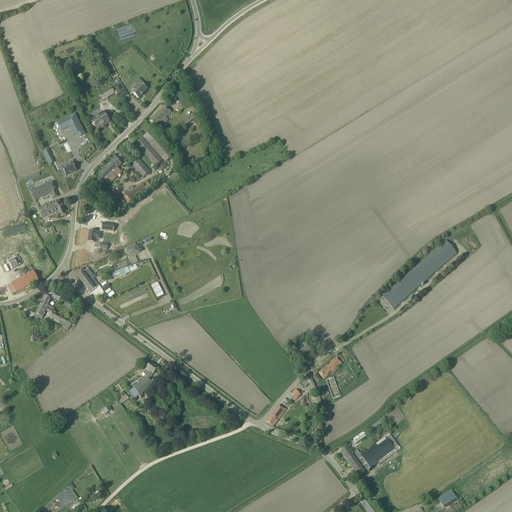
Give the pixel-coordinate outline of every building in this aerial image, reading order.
[(135,91),(132,93),(138,99),(147,89),(144,86),(145,85),(142,82),(138,87),(137,86),(133,89),(135,91)] [(128,96),(121,83),(116,86),(123,99),(128,96)] [(114,93),(111,88),(99,95),(103,100),(114,93)] [(169,110),(166,106),(149,121),(152,125),(154,127),(161,122),(162,124),(168,119),(166,117),(171,113),(169,110)] [(109,121),(106,117),(103,112),(91,120),(97,129),(102,125),(103,126),(109,121)] [(57,122),(61,131),(68,127),(72,136),(76,134),(78,138),(86,134),(75,113),(57,122)] [(191,121),(190,119),(192,117),(194,119),(196,118),(193,114),(181,121),(184,126),(191,121)] [(173,156),(154,134),(151,130),(143,137),(166,162),(173,156)] [(167,166),(145,141),(142,138),(135,143),(160,172),(167,166)] [(48,149),(43,152),(49,164),(54,162),(48,149)] [(108,184),(121,171),(117,168),(118,168),(122,164),(119,161),(116,157),(98,175),(102,178),(108,184)] [(149,172),(138,159),(131,165),(143,178),(149,172)] [(73,162),(69,164),(69,163),(59,167),(64,176),(65,175),(66,176),(76,171),(75,168),(76,167),(73,162)] [(127,173),(131,178),(132,177),(133,179),(137,176),(135,174),(131,169),(127,173)] [(146,180),(123,196),(128,203),(151,187),(146,180)] [(52,182),(30,191),(34,200),(56,190),(52,182)] [(125,202),(115,189),(109,194),(119,207),(125,202)] [(66,215),(63,207),(60,200),(55,202),(39,209),(43,218),(58,211),(61,217),(66,215)] [(115,225),(103,223),(102,230),(114,232),(115,225)] [(97,231),(94,231),(89,230),(88,241),(93,242),(95,242),(96,239),(101,240),(102,232),(97,232),(97,231)] [(393,309),(397,306),(457,253),(446,241),(382,297),(393,309)] [(10,248),(22,270),(29,267),(18,244),(10,248)] [(140,253),(136,245),(135,244),(124,249),(126,252),(127,252),(130,257),(140,253)] [(5,273),(19,266),(14,258),(1,265),(5,273)] [(120,274),(121,277),(138,269),(136,264),(133,265),(128,267),(111,273),(114,277),(120,274)] [(84,285),(93,278),(90,274),(91,273),(88,269),(84,272),(84,271),(77,276),(84,285)] [(38,280),(33,270),(10,283),(11,284),(7,286),(12,294),(16,292),(16,293),(38,280)] [(99,286),(93,278),(84,285),(90,293),(99,286)] [(151,285),(156,298),(163,295),(157,282),(151,285)] [(104,293),(105,292),(110,288),(106,284),(101,289),(104,293)] [(52,298),(56,300),(59,302),(62,296),(60,294),(55,291),(52,298)] [(53,311),(54,309),(49,306),(52,299),(49,298),(44,296),(40,305),(47,309),(47,308),(53,311)] [(40,305),(34,317),(38,319),(41,320),(46,311),(52,314),(53,311),(47,308),(47,309),(40,305)] [(52,314),(49,319),(62,326),(61,327),(68,331),(71,324),(61,319),(58,317),(52,314)] [(304,344),(296,351),(299,354),(302,358),(303,357),(306,354),(310,350),(307,346),(304,344)] [(324,379),(330,373),(335,369),(344,361),(342,359),(339,355),(319,373),(324,379)] [(363,373),(353,357),(350,359),(351,362),(348,364),(357,378),(363,373)] [(132,385),(134,388),(130,391),(135,398),(139,395),(141,397),(143,395),(142,394),(146,391),(147,393),(154,388),(152,385),(148,380),(153,374),(158,368),(151,362),(148,366),(146,368),(143,373),(145,375),(137,381),(138,383),(136,384),(135,382),(132,385)] [(342,390),(348,385),(347,383),(353,378),(351,375),(338,385),(342,390)] [(307,377),(301,383),(305,387),(312,381),(307,377)] [(341,396),(334,377),(326,380),(333,399),(341,396)] [(292,393),(297,398),(300,394),(295,390),(292,393)] [(120,405),(129,399),(126,394),(117,400),(120,405)] [(286,409),(280,405),(266,422),(273,427),(276,423),(286,409)] [(374,428),(384,420),(383,418),(364,432),(366,435),(370,433),(371,435),(374,433),(372,431),(375,429),(374,428)] [(353,440),(356,444),(366,437),(363,432),(353,440)] [(385,437),(361,454),(371,469),(396,450),(385,436),(385,437)] [(358,476),(362,474),(368,469),(370,468),(357,450),(355,451),(353,453),(350,450),(348,447),(345,449),(341,452),(358,476)] [(451,490),(437,498),(442,508),(457,501),(451,490)] [(97,506),(100,503),(102,501),(107,496),(105,494),(100,499),(97,501),(95,504),(97,506)]
